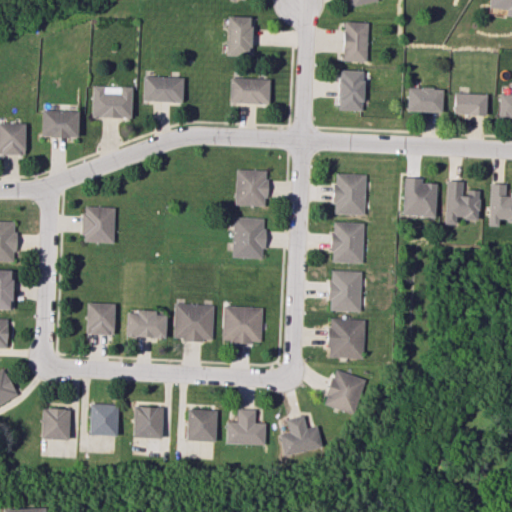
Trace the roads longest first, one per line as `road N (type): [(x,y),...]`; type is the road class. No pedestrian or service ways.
road 1 (residential): [(47,185),(39,366),(288,378),(298,138)]
road 2 (residential): [(0,187),(47,185),(186,133),(511,147)]
road 3 (residential): [(298,138),(302,0)]
